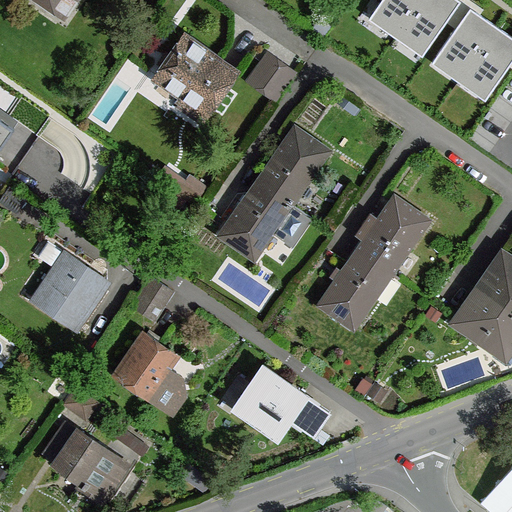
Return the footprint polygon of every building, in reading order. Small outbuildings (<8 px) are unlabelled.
[(33,0),(64,21),(78,0),(33,0)] [(464,0),(377,0),(365,17),(424,58),(464,0)] [(511,66),(511,32),(469,3),(428,62),(486,103),(511,66)] [(178,36),(146,85),(201,120),(233,71),(178,36)] [(295,71),(268,53),(249,80),(276,99),(295,71)] [(0,150),(20,122),(0,108),(0,150)] [(293,128),(217,239),(252,263),(328,152),(293,128)] [(430,219),(396,194),(319,302),(353,327),(430,219)] [(63,250),(28,299),(74,331),(109,283),(63,250)] [(511,258),(499,250),(447,325),(505,365),(511,355),(511,258)] [(177,356),(141,331),(110,378),(146,402),(177,356)] [(260,363),(229,407),(279,441),(291,424),(313,439),(331,412),(260,363)] [(68,400),(91,415),(104,397),(81,381),(68,400)] [(130,466),(74,427),(46,467),(102,506),(130,466)] [(502,511),(511,511),(511,471),(488,500),(502,511)]
